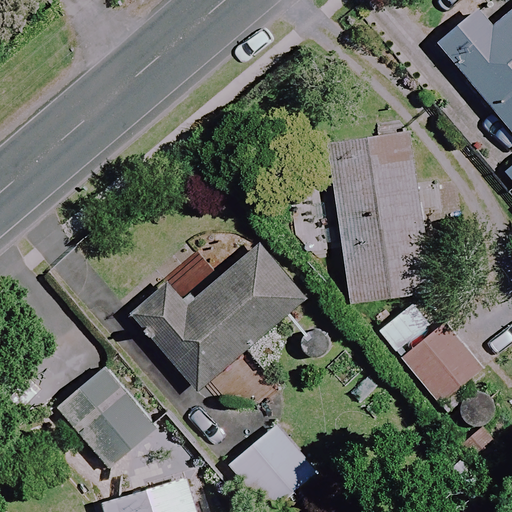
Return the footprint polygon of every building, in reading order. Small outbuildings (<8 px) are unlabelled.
[(511,12),(503,20),(490,5),(443,45),(511,126),(511,169),(509,173),(511,176),(511,12)] [(442,290),(413,131),(329,147),(358,306),(442,290)] [(289,319),(243,263),(189,307),(172,286),(130,320),(194,397),(289,319)] [(427,340),(403,312),(382,331),(447,407),(487,373),(445,324),(427,340)] [(164,425),(112,365),(62,409),(114,469),(164,425)] [(276,511),(321,473),(280,426),(235,465),(275,511),(276,511)] [(203,511),(194,479),(107,506),(108,511),(203,511)]
